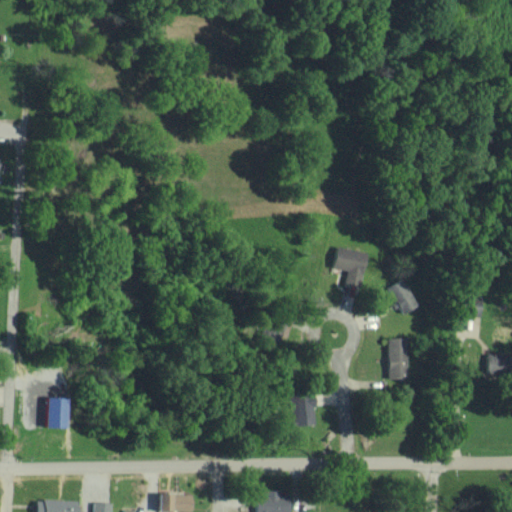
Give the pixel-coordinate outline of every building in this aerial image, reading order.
[(330,266),(344,270),(342,283),(357,286),(364,252),(334,245),(330,266)] [(385,285),(398,313),(415,305),(402,277),(385,285)] [(477,315),(478,295),(459,294),(457,314),(477,315)] [(266,314),(256,339),(273,346),(283,321),(266,314)] [(405,377),(404,336),(385,337),(386,377),(405,377)] [(484,371),(510,372),(511,357),(485,356),(484,371)] [(312,424),(311,392),(287,393),(289,424),(312,424)] [(253,492),(252,511),(285,511),(286,493),(253,492)] [(160,494),(161,510),(190,510),(189,493),(160,494)] [(511,511),(511,496),(500,496),(500,511),(511,511)] [(33,498),(32,511),(73,511),(74,499),(33,498)] [(107,511),(108,501),(90,501),(89,511),(107,511)]
